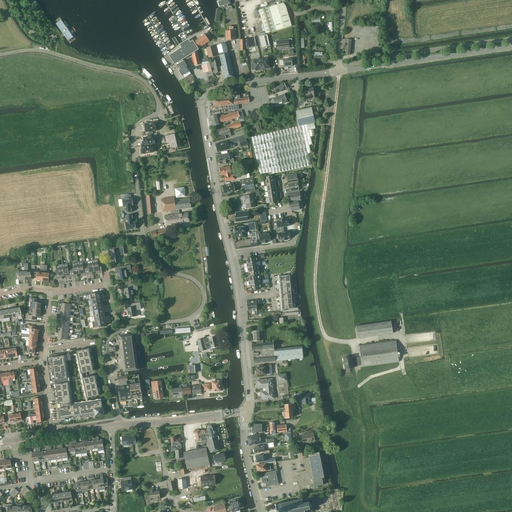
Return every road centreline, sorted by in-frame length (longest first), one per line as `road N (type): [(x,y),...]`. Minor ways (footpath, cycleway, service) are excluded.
road 1 (unclassified): [(119,424),(106,340),(123,329),(186,319),(204,298),(195,280),(161,266),(143,234),(132,133),(157,112),(157,100),(127,73),(45,51),(0,54)]
road 2 (track): [(380,510),(361,503),(358,388),(403,367)]
road 3 (tertiary): [(338,71),(511,46)]
road 4 (tertiary): [(210,90),(203,116),(230,253)]
road 5 (tertiary): [(210,90),(338,71)]
